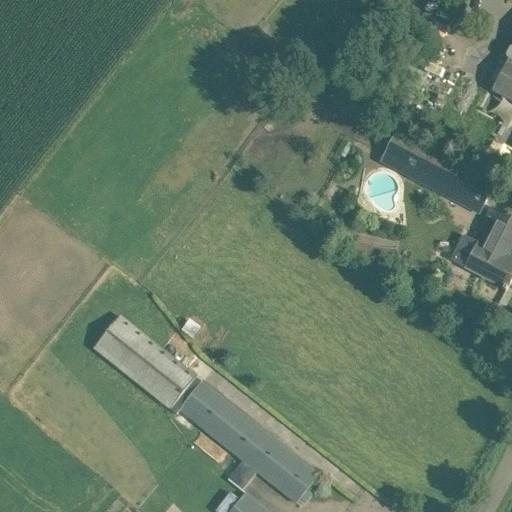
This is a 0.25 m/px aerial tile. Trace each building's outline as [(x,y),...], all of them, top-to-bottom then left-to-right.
[(386,51),(376,70),(419,92),(429,73),(386,51)] [(511,52),(509,57),(511,62),(494,93),(511,102),(511,160),(508,168),(511,170),(511,52)] [(368,95),(405,115),(415,96),(377,77),(368,95)] [(396,135),(384,157),(483,210),(495,188),(450,164),(396,135)] [(482,241),(479,246),(467,270),(504,289),(503,291),(506,292),(511,281),(511,264),(505,261),(511,246),(511,219),(509,218),(510,216),(495,209),(479,239),(482,241)] [(320,476),(202,382),(120,317),(94,349),(176,415),(180,410),(244,462),(229,481),(243,492),(258,473),(299,504),(320,476)] [(269,511),(245,493),(230,511),(269,511)]
